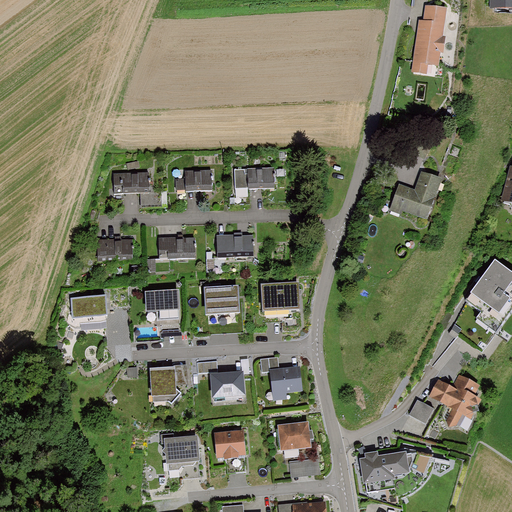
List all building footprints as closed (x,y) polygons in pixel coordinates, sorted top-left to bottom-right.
[(511,0),(489,0),(490,10),(511,9),(511,0)] [(443,38),(447,9),(425,6),(423,21),(419,20),(412,73),(427,75),(429,65),(439,67),(441,54),(443,54),(445,38),(443,38)] [(409,151),(425,161),(434,145),(418,135),(409,151)] [(131,170),(141,169),(140,161),(129,163),(131,170)] [(501,202),(511,204),(511,167),(510,167),(501,202)] [(275,189),(275,169),(248,170),(248,174),(245,175),(245,170),(235,171),(235,198),(249,197),(249,190),(275,189)] [(213,192),(212,171),(185,172),(186,179),(176,180),(176,192),(186,191),(186,193),(213,192)] [(150,192),(149,173),(114,174),(114,195),(141,194),(150,194),(150,192)] [(428,221),(443,180),(422,173),(415,191),(400,185),(390,212),(401,216),(402,212),(428,221)] [(167,191),(150,192),(150,194),(141,194),(141,209),(168,208),(167,191)] [(218,259),(254,258),(254,236),(243,236),(243,234),(234,234),(234,235),(217,236),(218,259)] [(168,260),(196,259),(196,239),(184,239),(184,238),(159,238),(160,255),(168,255),(168,260)] [(97,241),(98,263),(133,261),(133,241),(121,241),(121,240),(97,241)] [(156,260),(146,260),(146,273),(156,272),(156,260)] [(511,274),(495,262),(466,302),(481,313),(476,320),(496,335),(511,313),(511,274)] [(301,311),(300,284),(261,286),(263,313),(264,313),(265,319),(282,318),(282,312),(301,311)] [(240,315),(239,287),(204,289),(206,317),(240,315)] [(181,312),(179,291),(145,294),(147,314),(159,313),(160,321),(180,320),(179,312),(181,312)] [(108,318),(107,297),(71,299),(72,314),(69,314),(67,324),(75,330),(81,329),(81,325),(107,323),(107,318),(108,318)] [(270,371),(279,370),(278,358),(261,360),(262,374),(270,373),(270,371)] [(249,360),(241,360),(242,373),(244,373),(244,375),(250,375),(249,360)] [(218,361),(197,363),(198,374),(218,373),(218,361)] [(162,369),(150,369),(151,399),(153,399),(154,404),(169,403),(172,406),(182,394),(177,389),(177,386),(189,386),(188,365),(162,367),(162,369)] [(139,378),(138,368),(127,369),(128,378),(139,378)] [(279,370),(270,371),(270,373),(274,401),(288,400),(287,394),(303,392),(300,368),(279,370)] [(210,376),(212,400),(246,397),(244,375),(244,373),(242,373),(210,376)] [(439,379),(428,398),(452,411),(447,420),(449,429),(457,427),(463,417),(472,422),(483,401),(476,397),(481,387),(459,374),(452,387),(439,379)] [(434,410),(417,401),(409,416),(426,425),(434,410)] [(309,423),(278,427),(281,453),(312,449),(311,441),(314,441),(312,432),(310,432),(309,423)] [(215,434),(217,459),(224,459),(225,461),(227,461),(228,474),(246,473),(245,460),(239,460),(239,458),(247,457),(245,431),(215,434)] [(200,462),(198,437),(165,440),(165,449),(162,453),(166,456),(167,467),(179,466),(180,480),(199,478),(197,463),(200,462)] [(359,460),(363,485),(366,485),(367,494),(395,490),(394,481),(396,481),(395,477),(410,475),(407,453),(379,458),(378,453),(364,455),(365,459),(359,460)] [(318,459),(290,463),(292,479),(322,476),(318,459)] [(327,511),(326,502),(293,505),(293,511),(327,511)]
